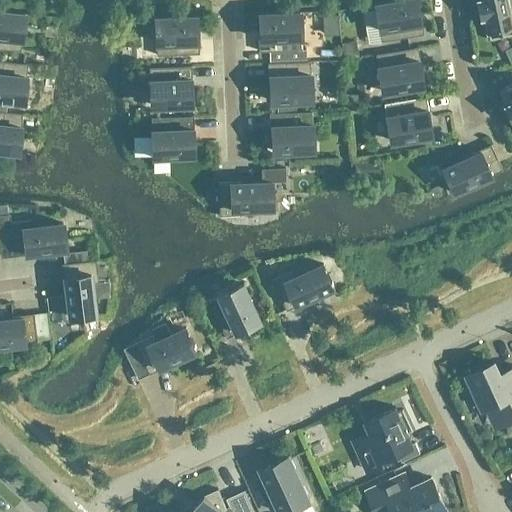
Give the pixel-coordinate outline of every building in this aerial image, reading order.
[(376,9),(361,12),(366,44),(381,41),(423,34),(422,32),(420,33),(417,15),(419,15),(419,13),(418,13),(415,0),(395,0),(375,3),(376,9)] [(488,39),(511,33),(511,30),(508,10),(511,9),(511,0),(476,0),(477,4),(476,4),(478,12),(479,12),(480,16),(483,15),(488,39)] [(0,48),(20,51),(24,13),(0,10),(0,48)] [(257,30),(257,31),(259,31),(260,49),(258,50),(258,51),(300,50),(299,11),(258,13),(259,30),(257,30)] [(195,34),(197,34),(197,32),(196,32),(195,15),(154,17),(156,55),(198,54),(198,52),(196,52),(195,34)] [(137,58),(153,57),(151,27),(135,27),(137,58)] [(340,44),(343,60),(358,57),(355,41),(340,44)] [(420,68),(420,67),(418,67),(415,49),(417,49),(417,47),(375,54),(382,92),(420,85),(422,85),(419,69),(420,68)] [(0,99),(23,101),(25,76),(26,64),(0,60),(0,99)] [(310,99),(309,73),(309,61),(267,63),(267,65),(269,65),(270,83),(267,83),(267,84),(269,84),(269,101),(271,101),(310,99)] [(189,68),(191,68),(191,66),(148,68),(150,106),(189,104),(191,104),(190,88),(192,87),(191,86),(189,86),(189,68)] [(511,83),(501,89),(507,102),(508,104),(504,105),(506,109),(505,109),(509,116),(511,120),(511,119),(511,83)] [(429,118),(428,116),(426,117),(423,99),(425,99),(425,97),(384,104),(390,141),(428,135),(429,135),(430,135),(427,118),(429,118)] [(0,149),(17,151),(20,126),(21,114),(0,111),(0,149)] [(312,149),(311,124),(311,111),(269,113),(269,115),(271,115),(272,133),(269,133),(269,135),(271,135),(271,151),(273,151),(312,149)] [(194,138),(193,136),(191,136),(191,118),(193,118),(193,116),(157,118),(157,130),(151,130),(152,156),(191,154),(193,154),(192,138),(194,138)] [(490,144),(488,145),(489,147),(473,154),(472,152),(470,153),(471,154),(442,167),(448,180),(445,181),(450,192),(489,174),(501,169),(498,162),(490,144)] [(375,161),(354,162),(355,177),(376,177),(375,161)] [(219,181),(217,181),(219,215),(232,214),(272,212),(272,206),(271,181),(285,181),(284,167),(260,168),(261,181),(239,182),(239,181),(237,181),(237,183),(219,184),(219,181)] [(14,253),(32,251),(32,253),(34,253),(34,252),(65,248),(62,222),(23,227),(22,221),(10,222),(9,213),(0,214),(0,235),(12,234),(14,253)] [(95,260),(88,261),(61,264),(61,266),(63,265),(65,283),(63,283),(64,285),(65,285),(69,316),(94,313),(90,282),(98,281),(95,260)] [(323,263),(295,277),(292,270),(272,279),(286,310),(288,310),(287,308),(304,300),(304,302),(306,301),(305,300),(334,287),(323,263)] [(244,284),(220,294),(209,300),(227,338),(228,337),(227,335),(244,328),(245,330),(246,329),(246,328),(261,321),(244,284)] [(62,295),(46,297),(48,310),(64,308),(62,295)] [(33,314),(31,314),(31,316),(13,318),(13,316),(11,316),(11,317),(0,318),(0,344),(22,342),(36,341),(33,314)] [(186,327),(157,340),(154,334),(135,343),(137,347),(145,365),(149,374),(151,373),(150,371),(166,363),(167,365),(169,365),(168,363),(197,350),(186,327)] [(145,365),(137,347),(126,352),(134,370),(145,365)] [(511,368),(504,372),(505,374),(500,376),(494,362),(467,374),(470,381),(465,383),(474,403),(479,400),(482,407),(494,402),(504,422),(511,418),(511,368)] [(412,444),(406,432),(412,429),(402,409),(397,411),(395,407),(366,420),(369,426),(371,425),(373,430),(353,440),(359,453),(366,449),(374,466),(399,455),(397,451),(412,444)] [(446,426),(437,430),(446,455),(455,451),(446,426)] [(412,444),(397,451),(399,455),(402,461),(419,453),(414,443),(412,444)] [(309,500),(289,456),(260,469),(279,511),(291,511),(290,509),(309,500)] [(447,511),(431,477),(410,486),(404,473),(397,477),(395,473),(395,474),(396,477),(368,490),(377,511),(384,511),(393,508),(395,511),(439,511),(445,509),(446,511),(447,511)] [(187,511),(185,510),(182,511),(232,511),(230,507),(226,508),(217,489),(204,495),(192,507),(195,510),(192,511),(187,511)] [(253,511),(244,490),(226,498),(230,507),(232,511),(253,511)]
